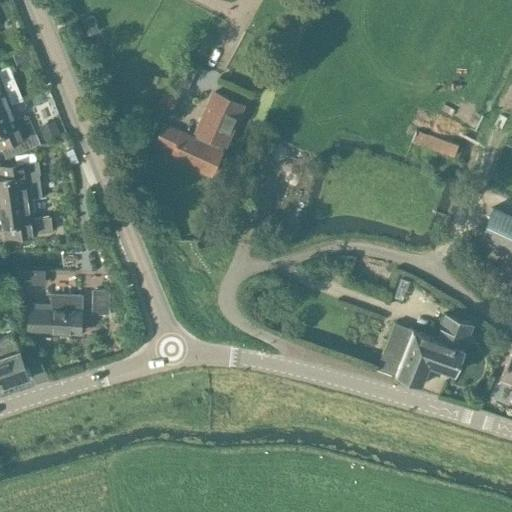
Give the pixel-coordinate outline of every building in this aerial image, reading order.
[(89,16),(81,19),(81,20),(87,34),(87,35),(98,31),(92,15),(89,16)] [(28,47),(15,52),(19,63),(32,58),(28,47)] [(0,108),(12,104),(11,102),(21,98),(7,66),(0,69),(0,108)] [(164,91),(159,103),(164,105),(171,109),(172,109),(177,96),(164,91)] [(196,132),(194,139),(181,133),(182,130),(163,122),(153,144),(172,152),(170,156),(210,175),(221,151),(220,150),(223,144),(224,144),(241,104),(212,92),(195,132),(196,132)] [(12,104),(0,108),(0,144),(1,146),(35,133),(35,132),(36,132),(28,114),(18,119),(12,104)] [(143,108),(131,131),(140,135),(152,113),(143,108)] [(40,129),(44,139),(60,133),(56,122),(40,129)] [(411,141),(453,157),(457,146),(415,130),(411,141)] [(5,158),(37,146),(40,145),(35,133),(1,146),(5,158)] [(72,147),(64,151),(70,165),(71,164),(78,162),(72,147)] [(2,177),(0,177),(0,202),(29,199),(41,197),(38,172),(37,160),(36,160),(16,163),(0,165),(2,177)] [(29,199),(0,202),(0,227),(8,226),(9,236),(52,231),(50,216),(32,218),(29,199)] [(511,216),(493,208),(479,239),(505,251),(511,253),(511,216)] [(511,253),(505,251),(488,287),(511,298),(511,253)] [(94,290),(93,311),(105,312),(106,290),(94,290)] [(29,302),(28,331),(79,333),(80,311),(82,311),(83,293),(51,293),(51,303),(29,302)] [(378,364),(376,371),(394,377),(395,375),(421,385),(429,364),(453,374),(472,324),(443,314),(435,337),(394,322),(381,357),(378,364)] [(0,387),(27,379),(20,357),(18,352),(12,332),(0,336),(0,387)] [(511,348),(499,378),(511,383),(511,348)]
